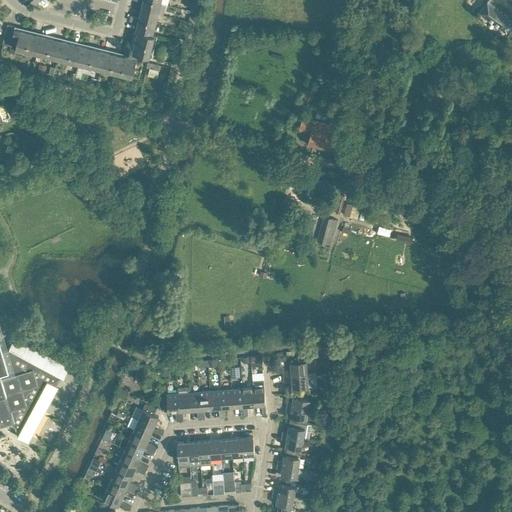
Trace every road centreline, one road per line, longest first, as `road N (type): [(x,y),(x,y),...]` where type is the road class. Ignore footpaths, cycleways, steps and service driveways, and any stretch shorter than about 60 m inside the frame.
road 1 (residential): [(136,507),(176,427),(270,421)]
road 2 (residential): [(11,0),(22,10),(111,32),(123,0)]
